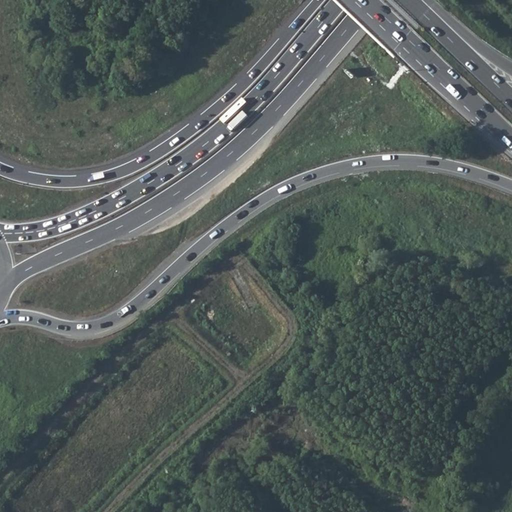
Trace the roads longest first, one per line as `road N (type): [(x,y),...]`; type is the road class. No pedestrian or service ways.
road 1 (trunk): [(0,320),(74,329),(108,323),(257,204),(342,167),(428,163),(511,184)]
road 2 (primary): [(4,284),(143,213),(222,160),(371,0)]
road 3 (primary): [(346,0),(269,91),(165,173),(65,225),(0,233)]
road 4 (trunk): [(319,0),(228,100),(150,157),(83,180),(0,168)]
road 5 (trunk): [(366,0),(511,139)]
road 6 (trunk): [(511,99),(409,0)]
